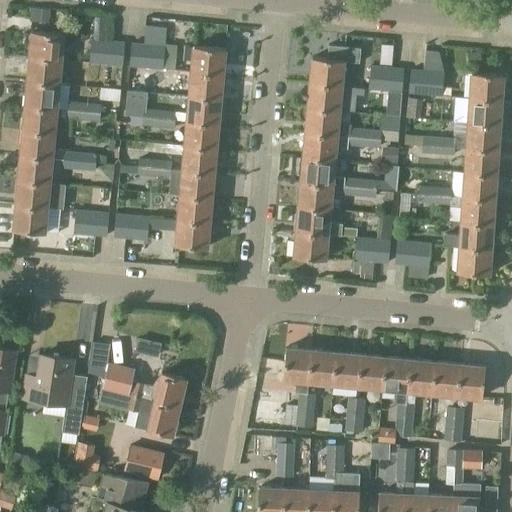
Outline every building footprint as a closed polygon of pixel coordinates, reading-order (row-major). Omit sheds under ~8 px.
[(50,8),(30,6),(29,20),(49,22),(50,8)] [(110,29),(111,17),(95,16),(94,27),(110,29)] [(26,55),(57,57),(59,32),(27,30),(26,55)] [(107,51),(108,39),(91,37),(90,49),(107,51)] [(124,41),(108,39),(107,51),(106,63),(122,64),(124,41)] [(129,65),(146,67),(147,54),(149,42),(131,41),(129,65)] [(164,55),(165,44),(149,42),(147,54),(164,56),(164,55)] [(190,68),(221,71),(224,46),(193,43),(190,68)] [(309,81),(340,84),(342,60),(358,62),(360,47),(327,44),(326,58),(311,56),(309,81)] [(106,63),(107,51),(90,49),(89,61),(106,63)] [(146,67),(163,68),(164,56),(147,54),(146,67)] [(55,82),(57,57),(26,55),(24,80),(55,82)] [(388,89),(402,91),(404,67),(370,64),(369,76),(390,78),(388,89)] [(219,96),(221,71),(190,68),(188,93),(219,96)] [(408,91),(420,92),(421,81),(443,83),(444,71),(410,68),(408,91)] [(469,97),(501,100),(502,74),(471,72),(469,97)] [(388,89),(390,78),(369,76),(368,88),(388,89)] [(53,107),(55,82),(24,80),(22,104),(53,107)] [(309,81),(306,106),(337,109),(354,111),(355,94),(363,95),(363,87),(340,84),(309,81)] [(421,81),(420,92),(441,94),(443,83),(421,81)] [(217,120),(219,96),(188,93),(186,117),(217,120)] [(420,97),(407,96),(406,116),(418,117),(420,97)] [(499,124),(501,100),(469,97),(468,122),(499,124)] [(66,100),(64,117),(81,120),(84,102),(66,100)] [(99,104),(84,102),(81,120),(96,122),(99,104)] [(51,131),(53,107),(22,104),(20,129),(51,131)] [(336,121),(337,109),(306,106),(304,131),(348,135),(349,133),(350,133),(350,126),(351,123),(336,121)] [(142,124),(157,126),(159,108),(144,107),(142,124)] [(157,126),(174,127),(176,110),(159,108),(157,126)] [(186,117),(183,142),(215,145),(217,120),(186,117)] [(497,149),(499,124),(468,122),(467,134),(454,133),(454,137),(454,146),(466,147),(497,149)] [(363,145),(365,128),(350,126),(350,133),(349,133),(348,135),(347,143),(363,145)] [(379,146),(381,129),(365,128),(363,145),(379,146)] [(20,129),(18,154),(49,156),(51,131),(20,129)] [(347,147),(347,143),(348,135),(304,131),(302,156),(333,159),(334,146),(347,147)] [(438,153),(439,136),(423,134),(422,144),(421,152),(438,153)] [(454,154),(454,146),(454,137),(439,136),(438,153),(454,154)] [(169,154),(168,159),(171,159),(171,166),(212,170),(215,145),(183,142),(182,155),(169,154)] [(495,174),(497,149),(466,147),(464,171),(495,174)] [(60,149),(58,168),(76,169),(77,150),(60,149)] [(94,151),(77,150),(76,169),(93,170),(94,151)] [(49,156),(18,154),(16,179),(48,181),(49,156)] [(137,173),(154,175),(155,158),(139,156),(137,173)] [(331,175),(333,159),(302,156),(299,180),(343,184),(344,177),(331,175)] [(170,176),(171,166),(171,159),(168,159),(155,158),(154,175),(170,176)] [(170,176),(168,191),(179,192),(210,194),(212,170),(171,166),(170,176)] [(452,186),(451,195),(493,198),(495,174),(464,171),(453,171),(452,186)] [(113,172),(113,188),(126,188),(126,173),(113,172)] [(343,184),(342,193),(359,195),(360,177),(344,176),(344,177),(343,184)] [(377,179),(360,177),(359,195),(375,196),(377,179)] [(46,206),(48,181),(16,179),(15,203),(46,206)] [(299,180),(297,205),(328,208),(329,195),(342,196),(342,193),(343,184),(299,180)] [(418,184),(417,203),(434,204),(435,185),(418,184)] [(451,203),(462,203),(460,221),(491,223),(493,198),(451,195),(452,186),(435,185),(434,204),(451,204),(451,203)] [(384,189),(383,204),(392,204),(393,190),(384,189)] [(177,209),(177,216),(208,219),(210,194),(179,192),(177,209)] [(44,231),(46,206),(15,203),(13,229),(44,231)] [(297,205),(295,230),(326,233),(341,234),(346,235),(355,236),(356,227),(346,226),(342,226),(342,222),(327,221),(328,208),(297,205)] [(90,233),(92,210),(75,208),(73,232),(90,233)] [(106,235),(108,211),(92,210),(90,233),(106,235)] [(129,213),(116,212),(113,236),(147,239),(148,226),(128,224),(129,213)] [(392,213),(379,212),(377,233),(386,234),(391,232),(392,213)] [(150,215),(129,213),(128,224),(148,226),(150,215)] [(176,227),(174,242),(205,244),(208,219),(177,216),(176,227)] [(443,244),(458,246),(490,248),(491,223),(460,221),(459,234),(444,233),(443,244)] [(323,258),(326,233),(295,230),(292,255),(323,258)] [(376,248),(377,236),(357,235),(356,246),(376,248)] [(388,262),(390,238),(377,236),(376,248),(356,246),(354,258),(351,258),(350,270),(373,272),(374,260),(388,262)] [(412,240),(397,239),(394,262),(410,264),(411,252),(412,240)] [(412,240),(411,252),(429,254),(430,242),(412,240)] [(488,273),(490,248),(458,246),(457,271),(488,273)] [(429,254),(411,252),(410,264),(428,266),(429,254)] [(0,433),(5,434),(8,409),(4,408),(7,390),(8,390),(15,350),(0,347),(0,433)] [(310,350),(284,348),(282,378),(296,379),(295,391),(298,391),(307,392),(308,381),(307,380),(310,350)] [(310,350),(307,380),(308,381),(332,383),(334,352),(310,350)] [(356,385),(359,354),(334,352),(332,383),(356,385)] [(26,373),(22,398),(55,403),(58,386),(68,387),(61,430),(78,433),(86,375),(70,373),(72,358),(41,353),(40,354),(37,374),(26,373)] [(106,368),(107,356),(90,353),(88,364),(106,368)] [(381,387),(384,356),(359,354),(356,385),(381,387)] [(408,359),(384,356),(381,387),(394,388),(393,400),(396,400),(405,401),(406,389),(408,359)] [(408,359),(406,389),(415,390),(430,391),(433,361),(408,359)] [(455,394),(458,363),(433,361),(430,391),(455,394)] [(269,362),(267,385),(281,387),(283,362),(269,362)] [(112,363),(106,388),(153,399),(177,405),(184,378),(161,372),(151,384),(147,383),(148,382),(131,378),(133,369),(112,363)] [(458,363),(455,394),(480,396),(483,365),(458,363)] [(102,387),(99,401),(139,411),(136,423),(147,425),(146,428),(170,434),(177,405),(153,399),(106,388),(102,387)] [(307,392),(298,391),(297,408),(314,409),(316,393),(307,392)] [(347,395),(345,414),(361,415),(363,397),(347,395)] [(396,400),(395,417),(412,418),(414,401),(405,401),(396,400)] [(289,423),(291,405),(282,404),(280,423),(289,423)] [(444,407),(442,423),(460,424),(462,408),(444,407)] [(314,409),(297,408),(295,424),(312,426),(314,409)] [(345,414),(344,433),(360,434),(361,415),(345,414)] [(412,418),(395,417),(394,434),(411,435),(412,418)] [(442,423),(441,438),(458,440),(460,424),(442,423)] [(277,441),(276,458),(293,459),(294,442),(277,441)] [(157,479),(164,452),(130,443),(123,471),(157,479)] [(324,444),(324,461),(342,461),(342,444),(324,444)] [(397,446),(396,463),(413,464),(414,447),(397,446)] [(447,449),(447,466),(461,466),(462,450),(447,449)] [(462,450),(461,466),(480,467),(481,450),(462,450)] [(284,475),(292,475),(293,459),(276,458),(276,459),(276,475),(284,475)] [(324,461),(323,477),(332,478),(341,478),(341,472),(342,461),(324,461)] [(396,463),(396,480),(403,481),(412,481),(413,464),(396,463)] [(447,466),(446,482),(453,482),(461,483),(461,466),(447,466)] [(88,494),(84,511),(146,511),(146,510),(125,505),(133,477),(117,474),(104,472),(97,496),(88,494)] [(332,490),(330,511),(355,511),(357,492),(358,473),(341,472),(341,478),(332,478),(332,490)] [(402,493),(401,511),(426,511),(427,494),(412,493),(412,481),(403,481),(402,493)] [(452,495),(451,511),(477,511),(478,497),(478,483),(461,483),(453,482),(452,495)] [(280,511),(282,488),(257,487),(255,511),(280,511)] [(282,488),(280,511),(305,511),(307,489),(282,488)] [(13,493),(0,489),(0,505),(9,507),(13,493)] [(330,511),(332,490),(307,489),(305,511),(330,511)] [(401,511),(402,493),(377,492),(375,511),(401,511)] [(426,511),(451,511),(452,495),(427,494),(426,511)]
